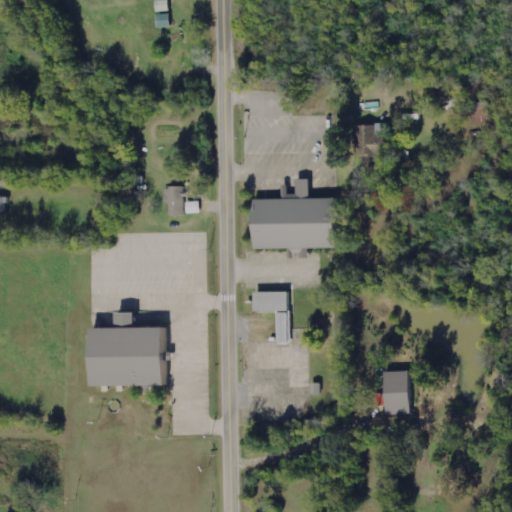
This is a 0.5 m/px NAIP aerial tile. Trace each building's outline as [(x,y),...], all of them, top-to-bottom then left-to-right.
[(390,125),(362,126),(363,157),(391,155),(390,125)] [(186,188),(165,189),(166,204),(171,204),(171,216),(187,216),(186,188)] [(250,202),(332,201),(333,251),(251,253),(250,202)] [(254,311),(278,311),(278,341),(290,341),(289,289),(254,290),(254,311)] [(86,388),(159,387),(159,329),(130,330),(130,316),(111,316),(112,330),(86,330),(86,388)] [(384,371),(409,370),(410,415),(385,416),(384,371)]
